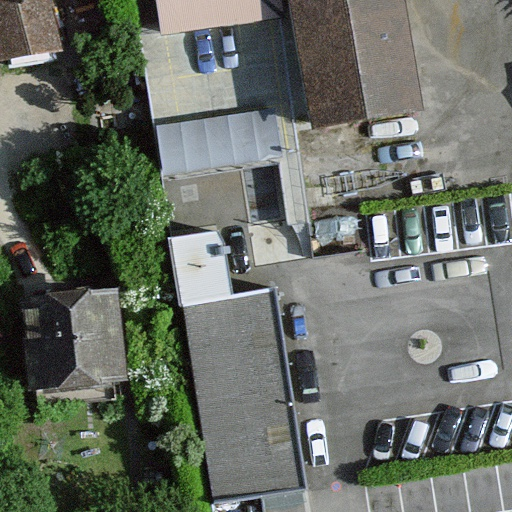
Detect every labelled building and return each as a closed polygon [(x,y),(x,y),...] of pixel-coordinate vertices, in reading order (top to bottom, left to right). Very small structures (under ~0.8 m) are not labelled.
[(0,0),(0,47),(8,71),(60,64),(51,0),(0,0)] [(155,0),(161,44),(288,28),(284,0),(155,0)] [(403,0),(298,0),(315,137),(418,125),(403,0)] [(312,222),(288,28),(161,44),(144,46),(161,183),(280,168),(287,225),(312,222)] [(220,240),(172,246),(181,315),(189,314),(215,509),(306,497),(280,296),(235,302),(230,267),(220,240)] [(121,304),(26,306),(28,398),(123,396),(121,304)]
